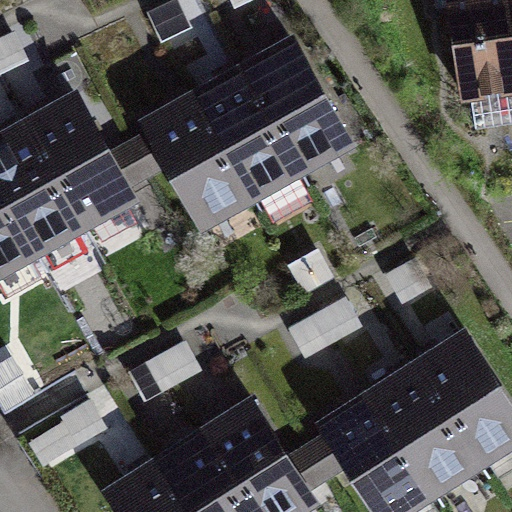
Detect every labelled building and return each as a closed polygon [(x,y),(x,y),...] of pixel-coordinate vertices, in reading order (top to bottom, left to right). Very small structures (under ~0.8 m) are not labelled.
[(511,79),(511,0),(448,0),(463,87),(511,79)] [(350,133),(295,35),(150,117),(205,215),(350,133)] [(0,266),(130,196),(73,92),(0,132),(0,266)] [(350,291),(293,321),(309,351),(366,321),(350,291)] [(511,431),(511,406),(466,332),(325,419),(382,511),(511,431)] [(38,429),(52,449),(106,412),(93,392),(38,429)] [(290,511),(313,497),(250,397),(107,487),(122,511),(290,511)]
